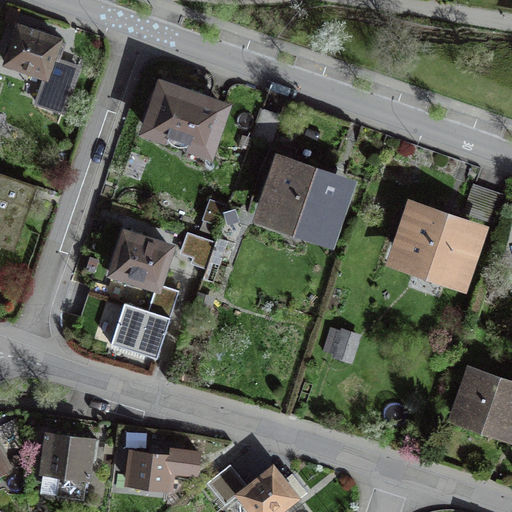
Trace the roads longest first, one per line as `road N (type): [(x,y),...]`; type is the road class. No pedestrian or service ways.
road 1 (residential): [(22,363),(423,483)]
road 2 (residential): [(140,31),(511,159)]
road 3 (residential): [(140,31),(22,363)]
